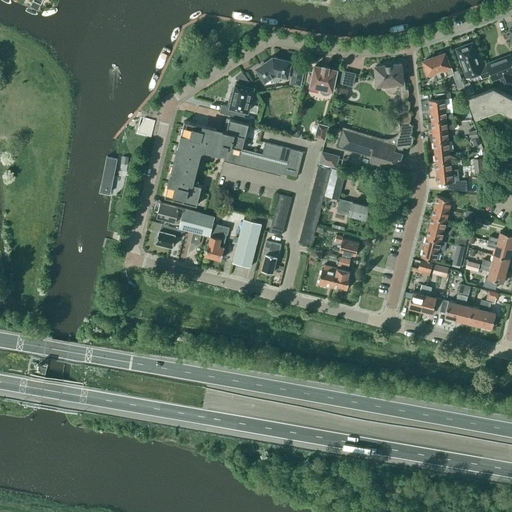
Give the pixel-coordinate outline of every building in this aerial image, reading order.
[(490,76),(486,64),(480,66),(472,43),(455,49),(466,78),(480,73),(482,79),(490,76)] [(434,57),(442,79),(452,75),(456,84),(463,82),(458,70),(453,72),(451,67),(452,66),(449,58),(447,59),(444,53),(434,57)] [(511,60),(510,55),(486,64),(490,76),(492,80),(499,77),(502,87),(511,83),(511,81),(509,73),(511,72),(511,60)] [(437,81),(442,79),(434,57),(423,61),(426,67),(423,68),(426,76),(434,73),(436,80),(437,81)] [(289,66),(290,62),(275,59),(271,59),(257,68),(265,81),(269,78),(271,81),(275,82),(279,82),(282,79),(283,75),(287,76),(287,75),(292,76),(291,80),(301,82),(304,69),(294,67),(289,66)] [(381,85),(396,83),(396,84),(397,85),(398,85),(398,86),(399,86),(400,86),(402,112),(394,112),(394,117),(396,118),(398,120),(399,122),(400,124),(400,126),(400,128),(400,131),(403,132),(397,145),(342,129),(337,147),(371,157),(370,161),(397,169),(401,154),(400,153),(402,147),(403,147),(405,147),(407,147),(408,147),(409,146),(410,146),(410,145),(411,144),(412,143),(412,142),(413,141),(413,140),(413,139),(413,138),(413,137),(412,137),(412,136),(410,135),(411,134),(411,133),(412,132),(412,131),(412,130),(412,129),(412,127),(411,126),(411,124),(411,125),(409,123),(409,122),(410,121),(410,120),(411,119),(411,117),(411,116),(411,115),(410,114),(410,113),(409,113),(408,111),(408,110),(409,110),(409,108),(409,107),(410,106),(410,105),(410,104),(409,103),(409,102),(409,101),(408,101),(406,99),(407,99),(408,98),(408,97),(408,96),(408,95),(408,94),(408,93),(408,92),(408,91),(408,90),(407,89),(405,90),(405,81),(404,81),(404,82),(403,82),(402,73),(401,72),(401,70),(401,69),(401,64),(392,65),(392,63),(384,63),(385,65),(375,66),(377,85),(377,83),(381,83),(381,85)] [(322,68),(320,68),(314,67),(313,73),(309,72),(307,81),(311,82),(310,86),(320,88),(320,89),(320,90),(320,91),(321,92),(321,93),(322,93),(323,94),(324,94),(325,94),(326,95),(327,94),(328,94),(329,93),(330,93),(330,92),(331,91),(331,90),(332,90),(336,71),(328,70),(329,67),(323,66),(322,68)] [(340,84),(353,86),(356,73),(343,70),(340,84)] [(227,106),(222,105),(220,113),(244,119),(245,111),(248,112),(254,88),(252,88),(253,86),(243,72),(235,78),(239,83),(238,84),(236,83),(233,95),(230,95),(227,106)] [(468,97),(475,94),(472,85),(471,86),(470,83),(464,85),(463,85),(464,88),(464,89),(464,88),(468,97)] [(475,94),(468,97),(475,117),(499,108),(511,115),(511,186),(508,192),(511,194),(511,96),(494,87),(492,88),(475,94)] [(348,90),(340,88),(338,97),(346,99),(348,90)] [(435,99),(429,100),(431,121),(446,119),(453,119),(452,112),(446,113),(444,99),(450,98),(449,91),(434,93),(435,99)] [(469,109),(460,109),(460,118),(461,118),(471,117),(469,109)] [(136,133),(151,137),(155,120),(141,117),(136,133)] [(281,173),(284,174),(286,168),(287,161),(289,155),(291,149),(265,142),(262,155),(242,149),(249,124),(229,119),(226,131),(184,121),(165,197),(197,206),(202,186),(189,183),(199,146),(221,151),(221,152),(226,153),(224,161),(281,176),(281,173)] [(446,119),(431,121),(433,142),(448,140),(447,130),(454,129),(453,119),(446,119)] [(328,126),(320,124),(318,124),(315,137),(324,140),(328,126)] [(481,144),(478,138),(472,140),(474,146),(481,144)] [(448,140),(433,142),(434,152),(435,162),(451,161),(448,140)] [(289,155),(301,158),(303,152),(291,149),(289,155)] [(330,169),(331,168),(331,166),(335,167),(338,158),(322,154),(322,152),(319,163),(319,166),(330,169)] [(287,161),(300,165),(301,158),(289,155),(287,161)] [(129,158),(122,157),(121,165),(128,166),(129,158)] [(99,198),(110,200),(118,162),(107,159),(99,198)] [(467,192),(478,193),(483,174),(484,174),(482,159),(473,160),(474,174),(478,174),(474,187),(468,185),(467,192)] [(286,168),(298,171),(300,165),(287,161),(286,168)] [(451,161),(435,162),(438,183),(448,182),(448,189),(467,191),(466,181),(457,181),(456,170),(452,170),(451,161)] [(330,169),(319,166),(318,166),(316,173),(329,176),(330,169)] [(298,171),(286,168),(284,174),(297,177),(298,171)] [(327,182),(326,187),(324,195),(324,196),(339,200),(346,172),(344,171),(331,168),(330,169),(329,176),(327,182)] [(327,182),(329,176),(316,173),(315,179),(327,182)] [(326,187),(327,182),(315,179),(313,184),(326,187)] [(324,195),(326,187),(313,184),(312,192),(324,195)] [(322,201),(324,196),(324,195),(312,192),(310,198),(322,201)] [(279,194),(277,200),(290,203),(291,197),(279,194)] [(434,206),(449,210),(451,199),(437,196),(434,206)] [(321,207),(322,201),(310,198),(308,204),(321,207)] [(365,219),(368,206),(340,199),(337,211),(365,219)] [(290,203),(277,200),(276,206),(288,210),(290,203)] [(174,227),(176,228),(179,228),(184,209),(160,203),(157,216),(175,221),(174,227)] [(319,214),(321,207),(308,204),(307,210),(319,214)] [(288,210),(276,206),(274,213),(286,216),(288,210)] [(432,216),(446,220),(449,210),(434,206),(432,216)] [(215,217),(184,209),(179,228),(185,230),(209,236),(215,217)] [(318,220),(319,214),(307,210),(305,217),(318,220)] [(286,216),(274,213),(272,219),(285,222),(286,216)] [(426,236),(441,240),(446,220),(432,216),(426,236)] [(316,226),(318,220),(305,217),(303,223),(316,226)] [(490,221),(477,217),(474,224),(487,228),(490,221)] [(261,223),(244,219),(233,263),(250,267),(261,223)] [(285,222),(272,219),(271,225),(283,228),(285,222)] [(205,255),(221,259),(224,248),(223,248),(226,236),(227,236),(229,227),(213,223),(208,243),(205,255)] [(314,233),(315,231),(316,226),(303,223),(302,229),(314,233)] [(176,228),(174,227),(162,224),(160,230),(159,230),(156,243),(173,247),(176,235),(183,236),(185,230),(179,228),(176,228)] [(283,228),(271,225),(269,232),(282,235),(283,228)] [(313,239),(314,233),(302,229),(300,236),(313,239)] [(461,230),(459,239),(466,240),(468,232),(461,230)] [(490,236),(488,241),(511,247),(511,234),(500,231),(498,239),(494,238),(494,237),(490,236)] [(356,255),(359,242),(345,238),(345,237),(337,234),(335,241),(342,242),(339,251),(356,255)] [(311,245),(313,239),(300,236),(299,242),(311,245)] [(421,257),(436,260),(438,251),(444,253),(446,242),(441,240),(426,236),(421,257)] [(281,244),(266,240),(263,254),(266,255),(262,270),(273,273),(277,257),(278,257),(281,244)] [(511,248),(511,247),(488,241),(487,246),(492,247),(492,246),(496,247),(494,255),(509,259),(511,248)] [(465,247),(457,245),(455,255),(462,257),(465,247)] [(323,252),(311,249),(309,256),(321,259),(323,252)] [(483,259),(482,264),(506,270),(509,259),(494,255),(492,262),(488,261),(488,260),(483,259)] [(350,259),(340,257),(337,266),(348,269),(350,259)] [(433,264),(420,261),(418,268),(413,267),(412,271),(430,275),(431,272),(433,264)] [(480,264),(468,261),(466,269),(478,272),(480,264)] [(506,270),(482,264),(481,269),(485,270),(486,269),(490,270),(487,278),(503,282),(506,270)] [(328,284),(332,286),(337,268),(325,265),(324,269),(322,268),(318,284),(327,287),(328,284)] [(448,268),(435,265),(433,273),(446,277),(448,268)] [(337,268),(332,286),(347,289),(351,272),(337,268)] [(444,316),(456,319),(465,285),(460,283),(457,294),(458,294),(456,298),(457,299),(456,302),(448,300),(443,299),(439,311),(445,313),(444,316)] [(408,307),(420,310),(427,286),(422,285),(420,290),(421,290),(420,293),(413,291),(412,294),(411,298),(410,300),(408,299),(407,300),(406,304),(407,306),(409,306),(408,307)] [(456,319),(468,322),(472,306),(465,305),(466,301),(468,296),(471,286),(465,285),(456,319)] [(433,310),(439,311),(443,299),(436,298),(429,296),(430,292),(432,287),(427,286),(420,310),(432,313),(433,310)] [(489,290),(487,295),(480,325),(492,329),(496,313),(488,311),(489,307),(490,307),(491,303),(495,304),(496,300),(498,300),(499,293),(489,290)] [(472,306),(468,322),(480,325),(487,295),(483,294),(481,300),(480,305),(481,305),(480,308),(472,306)]
